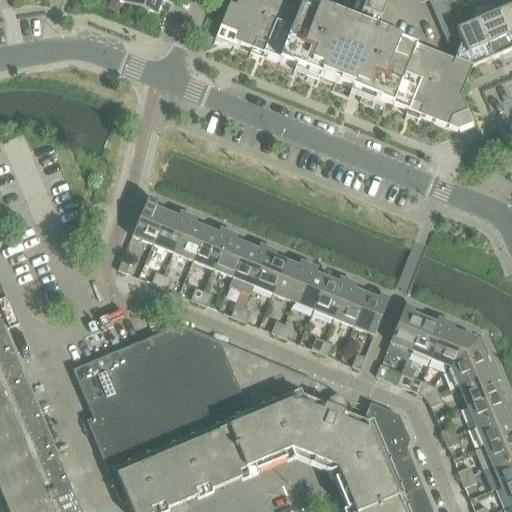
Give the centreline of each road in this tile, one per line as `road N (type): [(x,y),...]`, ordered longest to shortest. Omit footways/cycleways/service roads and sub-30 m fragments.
road 1 (residential): [(36,346),(142,301),(362,387),(412,409),(456,511)]
road 2 (residential): [(169,79),(483,203)]
road 3 (residential): [(104,511),(36,346)]
road 4 (residential): [(0,60),(78,48),(169,79)]
